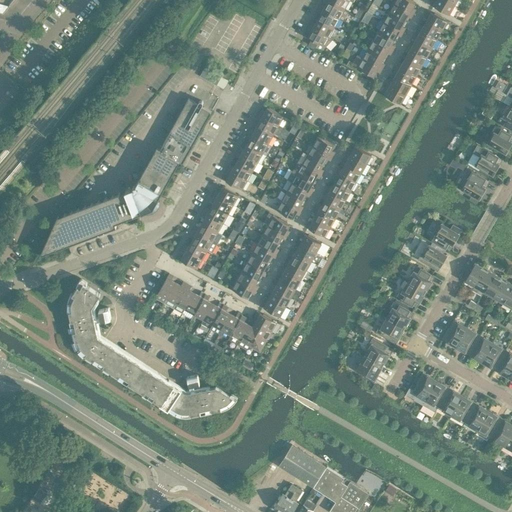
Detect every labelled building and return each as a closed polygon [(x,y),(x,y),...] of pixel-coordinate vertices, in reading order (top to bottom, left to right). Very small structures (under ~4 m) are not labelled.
[(330,0),(330,1),(344,9),(349,0),(330,0)] [(394,0),(393,2),(413,13),(415,9),(412,7),(415,2),(412,1),(412,0),(394,0)] [(454,4),(446,0),(435,0),(434,0),(430,0),(429,3),(435,6),(434,8),(441,11),(442,12),(443,11),(449,14),(454,4)] [(330,1),(327,6),(322,3),(319,7),(339,18),(343,20),(348,11),(344,9),(330,1)] [(413,13),(393,2),(388,12),(404,21),(407,16),(411,18),(413,13)] [(320,19),(334,27),(339,18),(319,7),(317,11),(322,14),(320,19)] [(426,21),(442,30),(447,20),(442,17),(442,16),(441,15),(435,11),(434,13),(428,9),(425,14),(429,16),(426,21)] [(404,21),(388,12),(383,21),(403,32),(405,28),(402,26),(404,21)] [(309,25),(333,39),(329,36),(334,27),(320,19),(317,24),(311,21),(309,25)] [(403,32),(383,21),(378,30),(394,39),(397,34),(400,36),(403,32)] [(417,28),(437,39),(442,30),(426,21),(423,26),(420,24),(417,28)] [(309,38),(311,39),(317,42),(325,47),(333,39),(309,25),(306,29),(312,33),(309,38)] [(415,39),(432,48),(437,39),(417,28),(415,32),(418,34),(415,39)] [(394,39),(378,30),(373,39),(392,50),(395,46),(391,44),(394,39)] [(314,49),(316,46),(317,42),(311,39),(307,45),(314,49)] [(392,50),(373,39),(367,48),(384,57),(386,52),(390,54),(392,50)] [(407,46),(426,57),(432,48),(415,39),(413,44),(409,42),(407,46)] [(405,57),(421,66),(426,57),(407,46),(404,50),(408,52),(405,57)] [(384,57),(367,48),(362,57),(382,68),(384,64),(381,62),(384,57)] [(379,72),(382,68),(362,57),(359,55),(353,64),(363,70),(362,71),(364,72),(363,72),(369,76),(370,74),(373,76),(376,70),(379,72)] [(396,64),(416,75),(421,66),(405,57),(402,62),(399,60),(396,64)] [(395,75),(411,85),(416,75),(396,64),(394,69),(397,70),(395,75)] [(386,83),(406,94),(411,85),(395,75),(392,80),(388,78),(386,83)] [(216,85),(223,89),(228,80),(221,76),(216,85)] [(386,83),(384,87),(387,89),(384,94),(387,95),(386,97),(393,101),(394,101),(395,102),(396,101),(400,103),(406,94),(386,83)] [(507,94),(503,101),(510,105),(509,106),(511,107),(511,86),(508,92),(507,94)] [(40,254),(116,225),(115,222),(153,208),(179,160),(182,162),(211,111),(188,98),(160,148),(156,147),(135,185),(132,187),(58,215),(40,254)] [(502,113),(498,120),(511,127),(511,107),(509,106),(505,113),(504,113),(502,113)] [(258,114),(278,125),(283,116),(269,108),(266,113),(261,110),(258,114)] [(259,126),(273,134),(278,125),(258,114),(256,118),(262,121),(259,126)] [(511,141),(511,134),(495,125),(491,132),(492,134),(493,134),(488,143),(505,153),(511,141)] [(248,132),(268,144),(273,134),(259,126),(256,131),(250,128),(248,132)] [(248,145),(262,153),(268,144),(248,132),(246,136),(251,140),(248,145)] [(324,139),(318,136),(313,145),(332,156),(335,152),(329,149),(332,144),(331,143),(332,143),(324,138),(324,139)] [(473,152),(467,163),(484,173),(484,174),(488,176),(490,173),(493,175),(502,158),(482,147),(477,144),(472,152),(473,152)] [(238,150),(257,162),(262,153),(248,145),(246,149),(240,146),(238,150)] [(332,156),(313,145),(307,154),(321,162),(324,157),(330,160),(332,156)] [(347,152),(366,163),(371,154),(367,152),(367,151),(358,146),(357,146),(355,151),(349,148),(347,152)] [(238,163),(252,171),(257,162),(238,150),(235,155),(241,158),(238,163)] [(319,167),(321,162),(307,154),(303,151),(298,160),(319,172),(322,174),(324,170),(319,167)] [(347,164),(361,172),(366,163),(347,152),(344,156),(350,160),(347,164)] [(322,174),(319,172),(298,160),(292,170),(297,172),(311,180),(314,175),(319,178),(322,174)] [(468,165),(460,160),(457,166),(465,170),(468,165)] [(227,169),(247,180),(252,171),(238,163),(235,168),(230,165),(227,169)] [(336,170),(356,182),(361,172),(347,164),(344,169),(339,166),(336,170)] [(247,180),(227,169),(225,173),(230,176),(228,181),(242,189),(247,180)] [(465,179),(466,180),(461,189),(472,195),(470,199),(476,203),(489,181),(470,169),(466,176),(465,179)] [(311,180),(297,172),(292,170),(287,178),(292,181),(311,193),(314,188),(308,185),(311,180)] [(356,182),(336,170),(334,175),(339,178),(337,183),(351,191),(356,182)] [(311,193),(292,181),(287,190),(301,199),(304,194),(309,197),(311,193)] [(326,189),(345,200),(351,191),(337,183),(334,188),(328,184),(326,189)] [(213,193),(233,204),(238,195),(224,187),(221,192),(216,189),(213,193)] [(326,201),(340,209),(345,200),(326,189),(323,193),(329,196),(326,201)] [(301,199),(287,190),(281,200),(301,211),(304,207),(298,203),(301,199)] [(233,204),(213,193),(211,197),(217,200),(214,205),(228,213),(233,204)] [(301,211),(281,200),(276,209),(282,212),(282,213),(289,217),(290,217),(293,212),(299,215),(301,211)] [(315,207),(335,218),(340,209),(326,201),(323,206),(318,203),(315,207)] [(228,213),(214,205),(211,210),(206,207),(203,211),(223,223),(228,213)] [(316,219),(330,227),(335,218),(315,207),(313,211),(319,214),(316,219)] [(203,224),(218,232),(223,223),(203,211),(201,216),(206,219),(203,224)] [(279,217),(279,218),(268,212),(263,221),(268,224),(287,235),(290,231),(284,228),(287,223),(286,222),(287,221),(281,217),(281,218),(279,217)] [(330,227),(316,219),(313,224),(307,221),(305,225),(311,229),(311,230),(319,234),(319,233),(325,237),(330,227)] [(434,231),(430,238),(450,249),(459,233),(461,229),(453,224),(451,228),(442,223),(437,231),(436,230),(434,231)] [(193,230),(212,241),(218,232),(203,224),(201,229),(195,225),(193,230)] [(262,233),(277,241),(279,236),(285,239),(287,235),(268,224),(262,233)] [(190,234),(196,237),(193,242),(207,250),(212,253),(217,244),(212,241),(193,230),(190,234)] [(316,238),(308,234),(308,235),(302,231),(299,236),(305,239),(302,244),(316,252),(321,242),(316,239),(316,238)] [(257,242),(277,253),(279,249),(274,246),(277,241),(262,233),(257,242)] [(182,248),(202,259),(207,250),(193,242),(190,247),(185,244),(182,248)] [(252,251),(266,259),(269,254),(274,258),(277,253),(257,242),(252,251)] [(316,252),(302,244),(299,249),(294,245),(291,250),(311,261),(316,252)] [(437,270),(447,254),(430,244),(425,252),(423,251),(422,252),(418,259),(437,270)] [(182,248),(180,252),(185,255),(183,260),(197,268),(202,259),(182,248)] [(311,261),(291,250),(289,254),(294,257),(292,262),(306,270),(311,261)] [(267,272),(269,267),(263,264),(266,259),(252,251),(247,260),(267,272)] [(242,270),(256,278),(259,273),(264,276),(267,272),(247,260),(242,270)] [(306,270),(292,262),(289,267),(283,264),(281,268),(301,279),(306,270)] [(475,285),(485,268),(475,262),(465,280),(475,285)] [(408,281),(425,291),(434,275),(415,264),(411,271),(411,273),(412,273),(408,281)] [(301,279),(281,268),(278,272),(284,275),(281,280),(295,288),(301,279)] [(494,273),(485,268),(475,285),(472,289),(482,295),(484,291),(494,273)] [(256,290),(259,286),(253,283),(256,278),(242,270),(237,279),(256,290)] [(173,275),(169,273),(155,297),(164,302),(175,284),(170,281),(173,275)] [(484,291),(493,296),(504,279),(494,273),(484,291)] [(245,296),(248,291),(254,294),(256,290),(237,279),(231,288),(237,291),(237,292),(238,293),(238,294),(244,297),(245,296)] [(493,296),(503,301),(511,285),(511,283),(504,279),(493,296)] [(295,288),(281,280),(278,285),(273,282),(270,286),(290,297),(295,288)] [(177,413),(181,415),(184,415),(190,415),(220,409),(222,408),(228,405),(229,404),(233,400),(234,398),(215,386),(200,389),(197,374),(187,376),(190,392),(185,393),(98,335),(94,321),(110,317),(108,307),(92,310),(91,306),(100,293),(81,281),(72,294),(71,297),(69,301),(69,302),(69,308),(70,310),(75,340),(76,341),(78,347),(80,350),(82,352),(87,356),(90,358),(173,412),(177,413)] [(187,283),(183,281),(180,287),(175,284),(164,302),(173,307),(187,283)] [(425,291),(408,281),(404,289),(402,288),(401,288),(397,295),(416,307),(425,291)] [(182,313),(185,308),(193,294),(188,291),(191,286),(187,283),(173,307),(182,313)] [(511,285),(503,301),(511,306),(511,285)] [(270,286),(268,290),(274,294),(271,298),(285,306),(290,297),(270,286)] [(205,294),(201,291),(198,297),(193,294),(185,308),(194,313),(205,294)] [(464,296),(458,293),(458,292),(455,297),(461,300),(464,296)] [(194,313),(203,319),(211,305),(206,302),(209,296),(205,294),(194,313)] [(266,308),(266,309),(274,313),(280,316),(285,306),(271,298),(268,303),(262,300),(260,304),(266,308)] [(391,310),(387,317),(404,327),(413,312),(394,300),(390,307),(390,309),(391,310)] [(474,308),(477,303),(471,300),(468,304),(474,308)] [(219,302),(216,307),(211,305),(203,319),(201,323),(210,328),(212,324),(223,304),(219,302)] [(477,303),(474,308),(480,311),(483,307),(477,303)] [(223,304),(212,324),(222,329),(229,315),(224,312),(228,307),(223,304)] [(257,323),(271,331),(276,322),(277,321),(263,313),(263,314),(257,310),(254,315),(260,318),(257,323)] [(237,312),(234,318),(229,315),(222,329),(219,333),(228,338),(242,315),(237,312)] [(488,313),(486,316),(485,318),(491,321),(494,317),(488,313)] [(242,315),(228,338),(237,344),(248,325),(243,323),(246,317),(242,315)] [(395,343),(404,327),(387,317),(383,325),(381,324),(380,325),(376,332),(395,343)] [(497,325),(498,323),(500,320),(494,317),(491,321),(497,325)] [(456,346),(467,327),(454,319),(443,338),(456,346)] [(254,329),(259,347),(262,346),(271,331),(257,323),(254,329)] [(248,325),(237,344),(247,349),(254,347),(255,348),(259,347),(254,329),(248,325)] [(469,353),(480,334),(467,327),(456,346),(469,353)] [(482,361),(493,342),(480,334),(469,353),(482,361)] [(370,346),(366,354),(383,364),(392,348),(373,337),(369,344),(369,345),(370,346)] [(493,342),(482,361),(495,368),(506,349),(493,342)] [(511,368),(511,352),(506,349),(495,368),(508,376),(511,368)] [(383,364),(366,354),(362,361),(360,361),(359,361),(355,368),(374,379),(383,364)] [(414,399),(422,404),(436,380),(423,372),(412,391),(417,394),(414,399)] [(438,406),(449,387),(436,380),(422,404),(435,412),(438,406)] [(451,414),(462,395),(449,387),(438,406),(451,414)] [(464,421),(475,402),(462,395),(451,414),(464,421)] [(464,421),(477,429),(488,410),(475,402),(464,421)] [(501,417),(488,410),(477,429),(490,436),(501,417)] [(503,444),(511,429),(511,423),(501,417),(490,436),(503,444)] [(511,429),(503,444),(511,449),(511,429)] [(279,465),(312,486),(325,466),(292,445),(279,465)] [(325,466),(312,486),(313,487),(310,492),(315,494),(318,490),(329,497),(342,476),(326,466),(325,466)] [(368,493),(342,476),(329,497),(335,501),(330,510),(332,511),(353,511),(355,510),(357,511),(368,493)] [(281,511),(296,487),(292,484),(285,494),(282,493),(273,507),(281,511)] [(41,503),(48,492),(40,487),(35,495),(34,498),(34,499),(41,503)] [(296,487),(281,511),(291,511),(297,502),(295,500),(301,490),(296,487)] [(311,511),(316,504),(307,498),(298,511),(311,511)]
